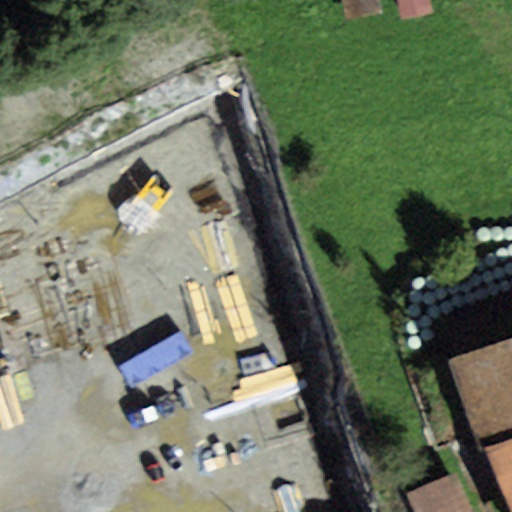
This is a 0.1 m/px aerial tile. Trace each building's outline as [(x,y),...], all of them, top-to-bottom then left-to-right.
[(343,0),(346,18),(379,13),(376,0),(343,0)] [(395,0),(398,18),(430,13),(428,0),(395,0)] [(479,450),(489,448),(511,438),(511,290),(443,316),(457,355),(445,360),(479,450)] [(511,438),(489,448),(511,502),(511,438)] [(464,511),(449,476),(407,494),(414,511),(464,511)]
